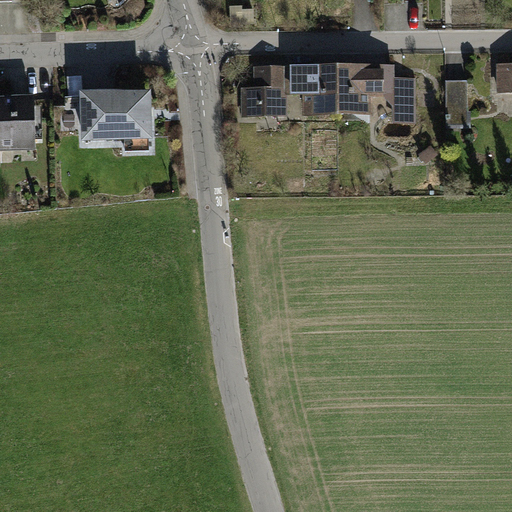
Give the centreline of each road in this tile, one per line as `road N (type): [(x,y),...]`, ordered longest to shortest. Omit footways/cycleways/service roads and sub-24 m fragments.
road 1 (residential): [(194,45),(225,336),(269,511)]
road 2 (residential): [(511,42),(194,45)]
road 3 (residential): [(0,51),(194,45)]
